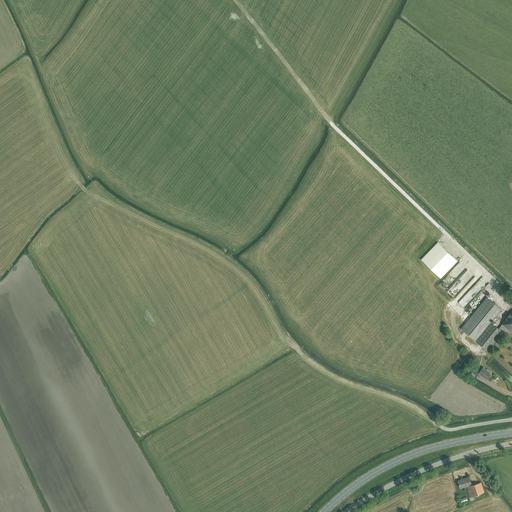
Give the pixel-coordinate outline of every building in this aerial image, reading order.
[(438,242),(422,259),(441,278),(458,261),(438,242)] [(490,280),(484,275),(473,288),(479,293),(490,280)] [(447,290),(455,297),(462,290),(454,282),(447,290)] [(458,302),(465,308),(477,295),(470,289),(458,302)] [(499,329),(490,322),(501,309),(486,297),(460,329),(475,341),(488,351),(503,332),(507,336),(510,332),(511,333),(511,311),(501,324),(502,325),(499,329)] [(491,374),(486,370),(483,367),(480,371),(475,368),(471,372),(477,377),(479,374),(487,380),(491,374)] [(460,488),(466,486),(467,487),(468,486),(468,485),(471,484),(469,477),(458,481),(460,488)] [(481,482),(468,486),(467,487),(470,498),(478,494),(484,492),(481,482)]
